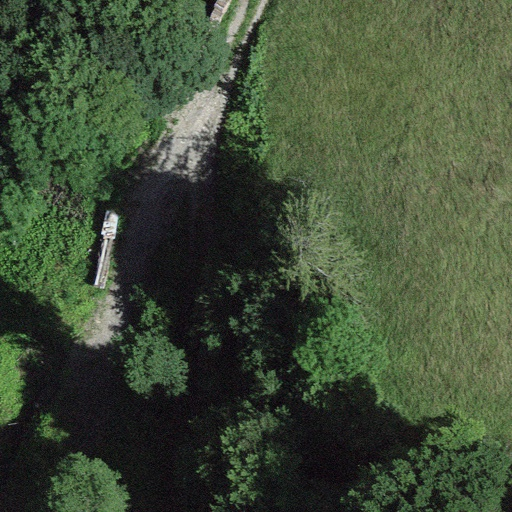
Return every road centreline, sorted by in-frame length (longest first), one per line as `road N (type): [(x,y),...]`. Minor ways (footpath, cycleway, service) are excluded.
road 1 (track): [(247,0),(46,511)]
road 2 (track): [(191,135),(183,365),(166,511)]
